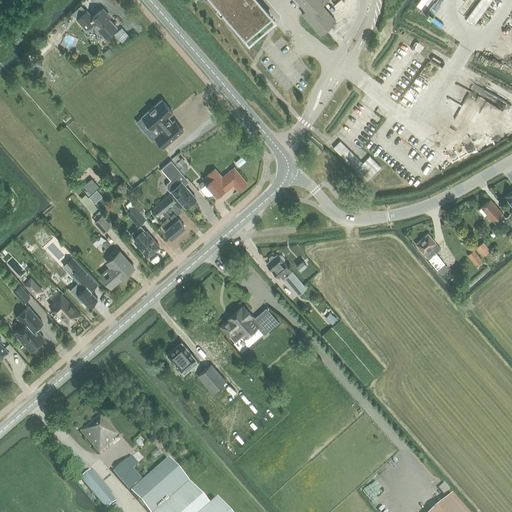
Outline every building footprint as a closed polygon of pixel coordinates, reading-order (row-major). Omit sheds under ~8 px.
[(211,0),(246,40),(272,17),(257,0),(211,0)] [(296,0),(305,9),(306,11),(303,14),(320,35),(325,30),(334,23),(336,22),(321,4),(326,0),(296,0)] [(87,11),(78,19),(86,28),(92,22),(105,37),(117,27),(115,24),(102,10),(93,17),(87,11)] [(52,36),(56,42),(60,39),(55,33),(52,36)] [(109,48),(102,53),(107,58),(113,53),(109,48)] [(162,100),(142,116),(153,129),(156,127),(161,132),(155,138),(164,148),(183,131),(174,121),(172,123),(167,117),(173,112),(162,100)] [(178,155),(173,159),(180,169),(185,164),(178,155)] [(182,182),(186,178),(171,160),(162,168),(171,177),(172,176),(173,178),(171,180),(167,184),(166,188),(170,192),(171,191),(185,208),(188,206),(190,206),(193,203),(194,200),(196,198),(189,191),(188,191),(186,188),(182,182)] [(206,184),(201,189),(205,194),(205,195),(206,195),(208,196),(210,196),(211,196),(212,195),(213,195),(214,194),(216,196),(222,191),(224,193),(233,185),(238,191),(247,183),(234,167),(223,177),(215,168),(206,176),(210,180),(205,184),(206,184)] [(67,182),(74,189),(77,186),(71,178),(67,182)] [(91,178),(83,185),(90,193),(98,186),(91,178)] [(96,190),(88,197),(94,203),(102,196),(96,190)] [(85,194),(80,198),(92,212),(97,208),(85,194)] [(153,209),(159,216),(162,213),(168,219),(161,225),(165,230),(165,231),(171,238),(184,227),(178,219),(178,220),(174,215),(171,217),(165,211),(176,202),(170,195),(153,209)] [(102,197),(96,203),(100,208),(106,202),(102,197)] [(135,197),(131,201),(135,206),(139,202),(135,197)] [(490,199),(482,206),(494,219),(497,223),(505,216),(501,213),(490,199)] [(135,206),(129,211),(139,224),(146,218),(135,206)] [(102,215),(95,221),(104,231),(111,225),(102,215)] [(134,241),(147,256),(159,246),(146,231),(134,241)] [(424,253),(438,269),(445,264),(436,252),(441,249),(429,234),(416,244),(424,253)] [(106,240),(100,236),(95,241),(98,245),(101,243),(102,244),(105,249),(110,244),(106,240)] [(482,242),(474,248),(481,257),(488,251),(482,242)] [(473,250),(466,255),(475,265),(481,260),(473,250)] [(110,265),(103,272),(100,275),(111,288),(130,271),(133,268),(120,252),(108,262),(110,265)] [(270,261),(266,263),(274,272),(275,273),(278,277),(281,274),(284,277),(289,272),(291,271),(289,268),(283,261),(284,260),(284,258),(281,254),(278,254),(277,255),(274,257),(273,256),(271,256),(269,257),(269,260),(270,261)] [(71,257),(65,262),(81,279),(70,290),(81,302),(84,300),(89,306),(89,305),(90,306),(95,302),(94,301),(97,298),(91,291),(94,289),(94,288),(97,285),(71,257)] [(296,265),(300,270),(306,265),(302,260),(296,265)] [(291,271),(289,272),(284,277),(299,295),(306,288),(291,271)] [(31,278),(23,285),(36,298),(43,290),(31,278)] [(72,286),(65,278),(57,286),(64,293),(66,292),(66,291),(72,286)] [(20,286),(13,291),(23,303),(30,297),(20,286)] [(56,311),(69,325),(80,315),(68,301),(67,301),(61,295),(51,305),(56,310),(56,311)] [(24,325),(15,332),(30,350),(44,339),(35,329),(43,323),(28,306),(16,316),(24,325)] [(241,308),(240,308),(228,319),(228,320),(221,326),(229,336),(237,329),(244,338),(257,327),(250,318),(252,316),(243,306),(241,308)] [(252,316),(250,318),(257,327),(264,335),(278,321),(266,308),(254,318),(252,316)] [(330,313),(326,319),(333,324),(337,319),(330,313)] [(182,342),(166,355),(182,373),(183,373),(185,375),(199,363),(197,361),(198,360),(182,342)] [(212,393),(225,381),(225,380),(211,364),(197,375),(211,392),(212,393)] [(81,433),(100,454),(113,442),(112,441),(118,436),(100,416),(81,433)] [(113,473),(130,491),(142,480),(132,470),(138,465),(131,457),(113,473)] [(227,511),(217,500),(210,506),(170,460),(132,493),(148,511),(227,511)] [(80,479),(107,510),(117,501),(90,471),(85,475),(80,479)] [(438,489),(444,495),(450,490),(444,484),(438,489)] [(433,511),(465,511),(452,496),(433,511)]
